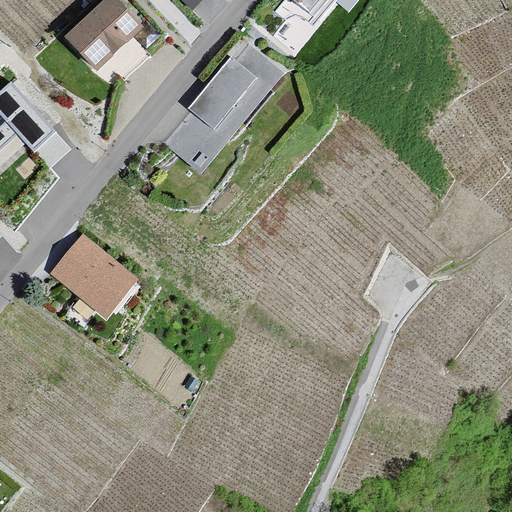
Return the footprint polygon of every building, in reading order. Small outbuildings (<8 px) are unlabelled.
[(117,0),(105,0),(65,37),(95,70),(142,27),(117,0)] [(181,0),(191,10),(201,0),(181,0)] [(267,0),(249,22),(290,56),(336,0),(267,0)] [(192,113),(165,144),(200,173),(284,74),(251,46),(238,62),(232,57),(187,109),(192,113)] [(54,132),(9,82),(0,90),(0,146),(15,133),(31,151),(54,132)] [(54,132),(31,151),(48,170),(70,150),(54,132)] [(84,234),(51,272),(103,317),(136,279),(84,234)]
